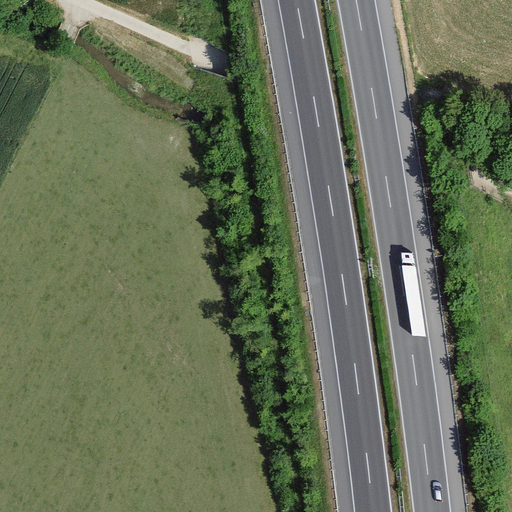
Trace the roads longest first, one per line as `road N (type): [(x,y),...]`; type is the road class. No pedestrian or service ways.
road 1 (motorway): [(432,511),(356,0)]
road 2 (motorway): [(296,0),(372,511)]
road 3 (track): [(80,0),(228,66)]
